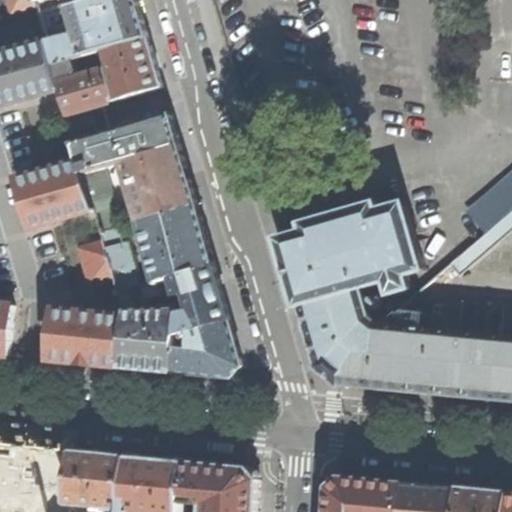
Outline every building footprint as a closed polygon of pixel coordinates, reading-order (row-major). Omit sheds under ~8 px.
[(38,4),(37,1),(36,0),(9,0),(13,12),(38,4)] [(138,0),(36,0),(37,1),(41,0),(79,0),(80,2),(76,1),(71,2),(80,34),(67,38),(63,24),(45,29),(48,42),(54,64),(77,58),(107,50),(149,38),(142,14),(138,0)] [(157,67),(149,38),(107,50),(112,67),(82,77),(77,58),(54,64),(61,90),(82,162),(85,173),(106,167),(123,162),(181,145),(177,132),(172,116),(113,133),(105,105),(163,88),(157,67)] [(0,105),(0,107),(61,90),(54,64),(48,42),(0,54),(0,105)] [(188,170),(181,145),(123,162),(139,222),(198,206),(188,170)] [(35,227),(96,210),(85,173),(82,162),(21,179),(28,204),(35,227)] [(96,210),(102,232),(118,228),(112,208),(117,206),(106,167),(85,173),(96,210)] [(342,386),(373,389),(380,326),(371,319),(363,290),(388,283),(392,296),(412,291),(409,277),(425,272),(406,204),(380,211),(377,204),(304,225),(306,233),(280,240),(299,308),(302,308),(318,366),(317,368),(339,388),(342,386)] [(208,240),(198,206),(139,222),(156,281),(215,265),(208,240)] [(511,212),(415,296),(431,298),(511,227),(511,212)] [(115,276),(119,291),(129,289),(139,286),(129,247),(124,248),(118,228),(102,232),(105,242),(115,276)] [(91,282),(115,276),(105,242),(82,248),(91,282)] [(223,295),(215,265),(156,281),(144,285),(144,298),(164,293),(166,295),(177,292),(178,295),(191,292),(197,312),(178,314),(177,336),(187,332),(230,320),(223,295)] [(149,369),(173,371),(175,350),(177,336),(178,314),(178,310),(134,311),(129,289),(119,291),(126,317),(121,366),(149,369)] [(380,326),(373,389),(511,403),(511,305),(431,298),(415,296),(380,326)] [(0,354),(10,355),(15,305),(0,303),(0,354)] [(87,363),(121,366),(126,317),(57,309),(52,360),(87,363)] [(211,375),(234,377),(244,366),(230,320),(187,332),(191,337),(190,351),(175,350),(173,371),(211,375)] [(92,455),(76,453),(70,506),(110,510),(110,511),(124,511),(130,458),(117,457),(92,455)] [(157,461),(130,458),(124,511),(182,511),(184,504),(187,464),(157,461)] [(219,467),(187,464),(184,504),(205,505),(204,511),(259,511),(261,482),(252,470),(219,467)] [(331,489),(329,511),(405,511),(407,485),(377,482),(343,479),(331,489)] [(433,488),(407,485),(405,511),(457,511),(459,490),(433,488)] [(473,492),(459,490),(457,511),(508,511),(510,495),(473,492)]
